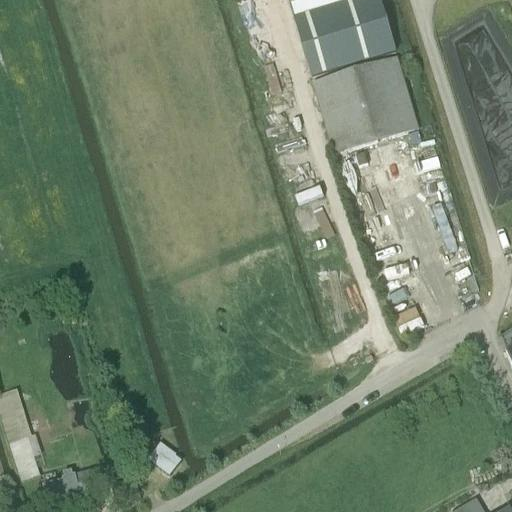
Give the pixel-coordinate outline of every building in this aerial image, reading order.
[(377,0),(286,0),(310,80),(394,55),(377,0)] [(395,60),(310,86),(332,158),(417,132),(395,60)] [(0,421),(7,443),(8,447),(20,485),(39,479),(26,439),(30,438),(15,391),(0,396),(0,421)] [(169,480),(181,465),(158,446),(146,461),(169,480)] [(108,467),(71,477),(70,473),(61,475),(62,479),(61,480),(61,482),(42,487),(48,511),(82,502),(84,507),(87,506),(86,501),(94,499),(91,487),(111,481),(108,467)] [(113,501),(138,494),(134,479),(109,486),(113,501)] [(507,511),(476,511),(472,503),(456,511),(507,511)]
